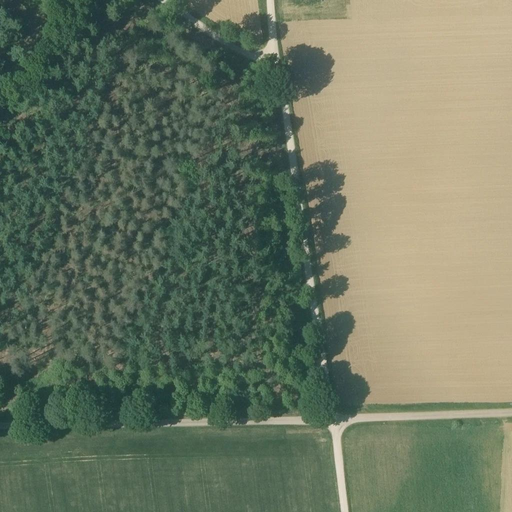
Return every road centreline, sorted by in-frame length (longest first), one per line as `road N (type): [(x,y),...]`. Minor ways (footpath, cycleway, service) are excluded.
road 1 (unclassified): [(511,414),(0,434)]
road 2 (track): [(342,511),(277,70)]
road 3 (track): [(277,70),(154,0)]
